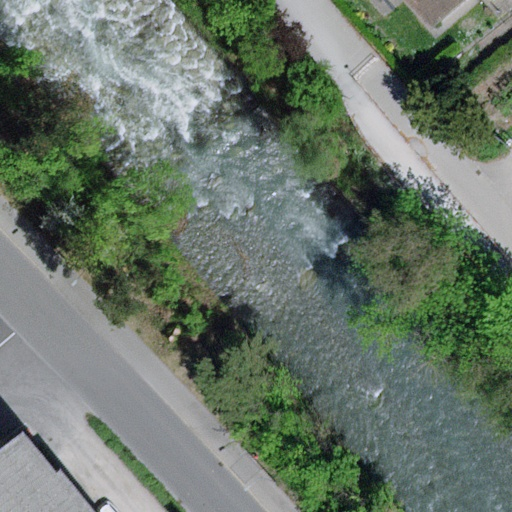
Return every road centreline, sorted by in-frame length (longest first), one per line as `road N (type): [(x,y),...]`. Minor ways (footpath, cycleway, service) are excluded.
road 1 (residential): [(288,0),(511,261)]
road 2 (residential): [(0,267),(215,511)]
